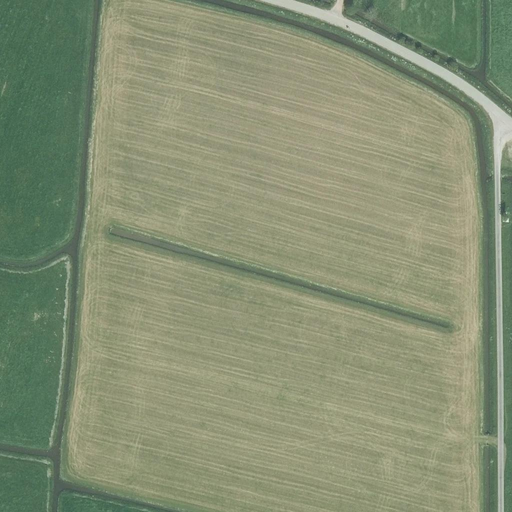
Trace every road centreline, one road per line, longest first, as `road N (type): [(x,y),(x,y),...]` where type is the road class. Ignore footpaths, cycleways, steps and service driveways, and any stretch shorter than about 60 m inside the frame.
road 1 (unclassified): [(501,511),(496,112)]
road 2 (unclassified): [(496,112),(371,36),(272,0)]
